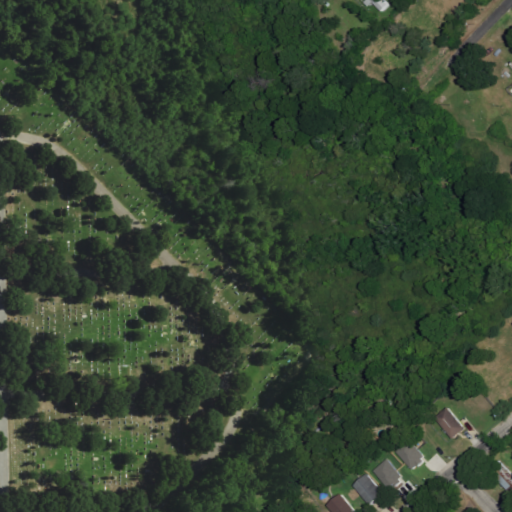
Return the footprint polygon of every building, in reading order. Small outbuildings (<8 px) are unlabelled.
[(372,0),(373,1),(372,2),(384,13),(392,4),(387,0),(372,0)] [(448,406),(465,426),(453,436),(436,416),(448,406)] [(429,456),(410,439),(398,453),(416,470),(429,456)] [(375,471),(391,491),(406,480),(390,459),(375,471)] [(502,461),(511,471),(511,490),(493,471),(502,461)] [(367,471),(353,483),(370,503),(384,491),(367,471)] [(341,491),(357,511),(333,511),(326,503),(341,491)]
